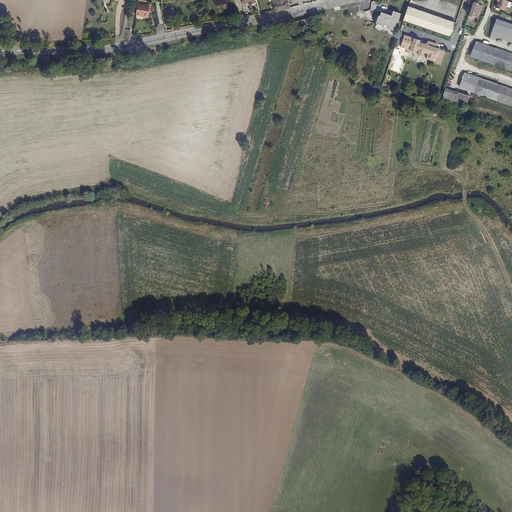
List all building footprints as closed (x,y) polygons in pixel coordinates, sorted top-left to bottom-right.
[(272,0),(275,11),(288,8),(286,0),(272,0)] [(503,0),(497,0),(495,8),(496,8),(499,9),(500,9),(501,6),(506,8),(508,2),(503,0)] [(150,5),(138,3),(136,14),(141,15),(144,15),(143,16),(148,17),(150,5)] [(474,3),(473,6),(469,16),(474,18),(475,14),(478,5),(474,3)] [(173,7),(165,9),(167,17),(175,16),(173,7)] [(455,23),(408,7),(403,22),(450,38),(455,23)] [(402,13),(394,11),(392,15),(382,12),(381,15),(379,15),(377,23),(384,26),(385,24),(390,26),(389,28),(395,30),(397,22),(399,22),(402,13)] [(511,42),(511,25),(495,19),(489,37),(494,39),(495,36),(511,42)] [(431,45),(432,43),(428,41),(427,44),(426,44),(425,45),(421,44),(422,40),(405,35),(403,41),(402,46),(408,49),(410,51),(412,51),(413,51),(416,53),(416,51),(418,52),(417,55),(423,57),(424,53),(428,55),(426,60),(433,62),(434,59),(436,59),(439,49),(436,48),(436,46),(431,45)] [(511,70),(511,54),(474,41),(470,56),(511,70)] [(392,71),(399,73),(405,51),(395,48),(390,65),(394,67),(392,71)] [(459,87),(505,103),(511,89),(464,73),(459,87)] [(445,88),(442,97),(466,105),(469,96),(445,88)]
